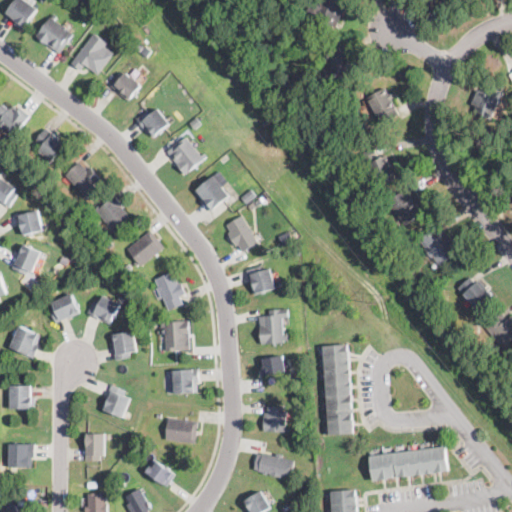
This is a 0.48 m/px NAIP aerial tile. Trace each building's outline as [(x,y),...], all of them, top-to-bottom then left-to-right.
[(27,0),(38,8),(23,29),(14,23),(17,20),(7,12),(15,0),(27,0)] [(344,9),(344,10),(337,26),(334,25),(332,29),(305,18),(310,7),(317,10),(321,0),(345,0),(341,8),(344,9)] [(54,20),(63,26),(65,24),(70,28),(69,29),(74,33),(61,52),(37,36),(54,12),(58,15),(54,20)] [(115,53),(99,74),(86,64),(82,70),(72,62),(94,33),(108,43),(106,46),(115,53)] [(145,44),(140,51),(134,47),(139,40),(145,44)] [(335,56),(330,58),(325,49),(330,47),(338,43),(343,52),(335,56)] [(152,49),(147,56),(141,51),(146,45),(152,49)] [(353,71),(339,78),(334,67),(335,66),(333,61),(350,52),(358,68),(353,71)] [(297,61),(292,64),(289,59),(293,56),(297,61)] [(143,85),(130,101),(111,85),(117,79),(124,70),(143,85)] [(485,84),(503,92),(492,118),(477,112),(480,105),(473,102),(479,88),(483,90),(485,84)] [(398,115),(383,122),(370,95),(386,87),(399,114),(398,115)] [(22,109),(30,115),(18,131),(9,125),(7,128),(0,123),(4,117),(0,114),(0,108),(3,104),(10,110),(15,104),(22,109)] [(158,108),(166,118),(171,123),(154,137),(147,129),(146,130),(138,119),(147,112),(149,115),(158,108)] [(202,123),(195,128),(190,122),(197,117),(202,123)] [(53,133),(54,134),(55,132),(61,137),(60,139),(66,143),(58,154),(54,158),(53,160),(40,151),(43,147),(34,141),(45,127),(53,133)] [(196,147),(202,155),(205,153),(208,156),(186,174),(178,165),(168,151),(187,136),(196,147)] [(378,155),(380,159),(387,155),(397,177),(381,184),(370,160),(364,162),(361,154),(375,148),(378,155)] [(82,163),(88,169),(91,166),(101,178),(95,183),(99,187),(87,198),(67,175),(66,175),(81,162),(82,163)] [(18,194),(10,206),(0,199),(0,175),(17,188),(14,191),(18,194)] [(225,200),(211,211),(195,191),(215,176),(230,195),(225,200)] [(255,187),(248,192),(241,182),(248,177),(255,187)] [(405,189),(409,194),(412,192),(422,205),(418,207),(422,212),(406,224),(388,202),(405,189)] [(124,205),(123,206),(133,220),(116,233),(96,207),(100,204),(101,206),(116,194),(124,205)] [(263,202),(258,206),(255,202),(260,198),(263,202)] [(43,224),(45,230),(26,235),(24,228),(21,228),(19,223),(17,215),(40,209),(43,224)] [(243,215),(251,228),(252,228),(255,233),(254,233),(259,242),(243,251),(239,245),(237,246),(229,233),(229,232),(231,231),(227,225),(243,215)] [(366,231),(362,224),(371,219),(375,226),(366,231)] [(438,226),(442,232),(445,230),(457,245),(455,247),(458,251),(441,265),(421,239),(437,226),(438,226)] [(165,246),(143,265),(141,263),(137,266),(134,263),(139,260),(129,248),(152,229),(165,246)] [(40,258),(34,271),(30,269),(28,274),(14,268),(19,257),(17,256),(23,243),(42,252),(40,258)] [(261,265),(262,270),(270,267),(276,288),(254,294),(247,269),(261,265)] [(413,270),(405,275),(402,270),(410,266),(413,270)] [(0,296),(0,270),(8,293),(0,296)] [(174,271),(179,283),(182,282),(187,293),(180,296),(184,304),(169,310),(164,297),(162,298),(157,287),(159,287),(156,279),(174,271)] [(485,289),(486,290),(487,290),(494,297),(480,310),(459,287),(472,275),(485,289)] [(72,317),(69,318),(68,317),(57,322),(50,308),(55,306),(53,301),(72,293),(82,313),(72,317)] [(116,300),(122,304),(111,324),(102,318),(101,319),(88,312),(95,300),(101,303),(106,295),(116,300)] [(283,324),(284,335),(288,335),(289,339),(284,340),(284,342),(262,343),(260,316),(271,315),(271,309),(289,308),(290,317),(283,317),(283,324)] [(508,318),(508,319),(511,315),(511,339),(503,347),(485,325),(502,311),(508,318)] [(189,320),(190,333),(190,349),(167,350),(166,327),(162,327),(162,321),(189,320)] [(34,357),(10,348),(20,325),(41,334),(37,344),(39,345),(34,357)] [(131,356),(116,359),(112,335),(135,330),(138,350),(130,352),(131,356)] [(348,343),(352,407),(349,407),(349,411),(352,410),(354,431),(326,433),(326,429),(329,429),(329,420),(326,421),(326,417),(328,417),(328,408),(324,408),(324,405),(327,404),(327,395),(324,395),(323,392),(327,391),(325,372),(322,372),(321,367),(325,366),(324,348),(320,348),(320,345),(323,345),(323,344),(348,343)] [(287,372),(264,376),(262,366),(264,366),(263,359),(284,355),(287,372)] [(198,391),(175,393),(174,370),(199,369),(199,381),(197,381),(198,391)] [(35,401),(35,408),(10,408),(10,385),(32,385),(32,396),(35,397),(35,401)] [(124,417),(103,409),(112,386),(127,392),(126,395),(132,398),(124,417)] [(288,408),(288,416),(287,426),(289,426),(289,431),(264,430),(265,412),(269,412),(269,407),(288,407),(288,408)] [(197,433),(196,443),(167,439),(170,418),(199,422),(197,433)] [(101,459),(85,460),(85,433),(88,433),(106,433),(106,454),(101,454),(101,459)] [(446,442),(450,471),(374,480),(370,452),(374,452),(374,455),(384,454),(383,450),(387,450),(387,453),(396,452),(396,450),(399,449),(399,452),(408,451),(408,448),(411,447),(412,450),(421,449),(421,446),(424,446),(424,448),(442,446),(442,443),(446,442)] [(11,467),(10,467),(10,444),(35,444),(35,457),(33,457),(33,467),(11,467)] [(284,454),(283,457),(296,460),(294,469),(292,468),(289,478),(282,476),(282,477),(271,474),(269,473),(268,474),(263,473),(264,472),(259,471),(260,470),(255,469),(259,453),(263,454),(264,453),(277,456),(277,452),(284,454)] [(170,483),(168,486),(146,471),(155,459),(176,474),(170,483)] [(149,510),(150,511),(132,511),(128,504),(131,502),(127,497),(142,489),(152,508),(149,510)] [(358,489),(358,498),(358,511),(333,511),(333,495),(330,495),(330,494),(329,491),(358,489)] [(273,507),(264,511),(249,511),(250,511),(248,507),(250,506),(247,500),(262,490),(273,507)] [(98,492),(98,494),(110,494),(110,511),(86,511),(86,506),(89,506),(89,493),(98,492)]
